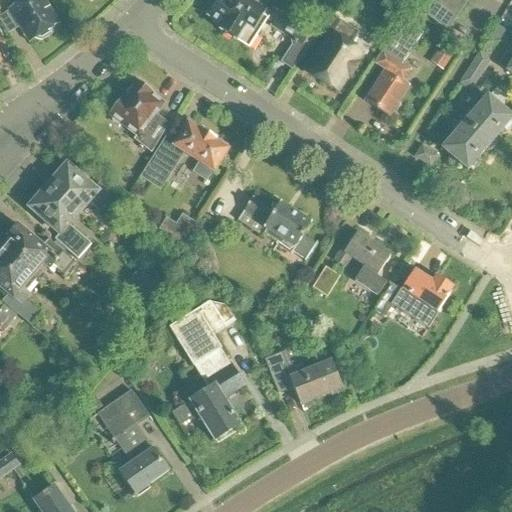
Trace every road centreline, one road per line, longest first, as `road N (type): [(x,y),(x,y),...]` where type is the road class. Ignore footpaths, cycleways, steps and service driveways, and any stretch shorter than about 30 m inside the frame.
road 1 (residential): [(509,272),(134,29)]
road 2 (residential): [(233,511),(381,428),(511,376)]
road 3 (residential): [(134,29),(35,119)]
